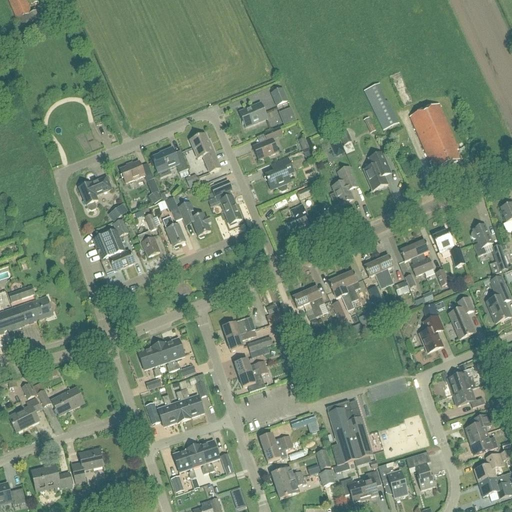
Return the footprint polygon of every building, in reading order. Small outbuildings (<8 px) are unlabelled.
[(32,15),(25,0),(7,0),(17,22),(18,22),(21,29),(43,20),(40,12),(32,15)] [(399,125),(380,86),(364,94),(383,132),(399,125)] [(283,91),(272,96),(277,109),(288,104),(283,91)] [(245,130),(268,121),(261,106),(239,115),(245,130)] [(439,106),(410,119),(429,165),(432,164),(436,173),(460,162),(456,153),(458,152),(439,106)] [(370,135),(376,132),(369,119),(364,122),(370,135)] [(345,147),(352,144),(345,128),(338,132),(345,147)] [(253,149),(259,163),(278,155),(272,142),(282,137),(280,131),(264,137),(267,144),(253,149)] [(210,148),(205,137),(190,143),(198,162),(203,160),(210,176),(221,171),(211,147),(210,148)] [(23,141),(7,147),(18,173),(34,167),(23,141)] [(179,176),(189,172),(182,155),(176,158),(173,151),(164,154),(165,155),(152,161),(158,176),(176,168),(179,176)] [(364,172),(367,181),(373,194),(388,187),(382,175),(389,172),(382,155),(368,161),(372,169),(364,172)] [(271,193),(278,190),(280,193),(282,194),(286,193),(287,190),(285,187),(291,185),(287,177),(294,175),(288,162),(276,167),(278,173),(266,179),(268,183),(267,183),(271,193)] [(139,164),(120,172),(126,186),(144,178),(147,184),(154,181),(148,166),(141,169),(139,164)] [(335,208),(339,206),(340,208),(353,202),(349,193),(357,190),(349,171),(338,175),(342,185),(332,189),(335,196),(330,198),(335,208)] [(98,204),(96,198),(103,195),(103,196),(112,192),(107,179),(96,184),(91,187),(91,186),(79,191),(87,209),(87,208),(89,213),(92,214),(96,212),(97,209),(95,205),(98,204)] [(203,187),(199,180),(190,183),(193,191),(203,187)] [(228,184),(211,191),(217,205),(220,204),(230,228),(236,226),(236,225),(241,222),(232,199),(229,200),(227,195),(231,193),(228,184)] [(310,189),(296,195),(300,203),(313,197),(310,189)] [(182,221),(178,210),(177,211),(173,201),(164,205),(167,212),(168,211),(169,213),(171,213),(176,224),(182,221)] [(208,220),(205,221),(204,217),(196,221),(193,214),(194,214),(191,205),(178,210),(182,221),(185,229),(192,226),(197,239),(198,239),(199,239),(200,240),(204,239),(204,237),(210,234),(207,227),(211,226),(208,220)] [(511,205),(499,211),(505,225),(511,223),(511,226),(511,205)] [(4,220),(0,221),(0,228),(1,232),(8,229),(9,233),(34,223),(27,208),(3,218),(4,220)] [(313,232),(302,208),(291,213),(295,223),(286,227),(293,242),(313,232)] [(149,213),(148,210),(135,216),(137,221),(144,218),(143,216),(149,213)] [(151,217),(145,219),(151,233),(157,230),(151,217)] [(179,250),(179,248),(186,245),(179,228),(175,229),(171,220),(163,223),(167,233),(166,233),(174,250),(175,251),(179,250)] [(115,234),(101,240),(93,243),(102,265),(101,265),(107,277),(135,266),(130,254),(125,256),(118,240),(128,236),(123,223),(113,227),(115,234)] [(473,248),(478,259),(486,256),(483,250),(492,246),(484,227),(483,228),(482,227),(478,229),(478,230),(473,232),(473,234),(472,235),(471,236),(471,238),(472,240),(473,241),(475,241),(476,241),(479,246),(473,248)] [(439,234),(440,236),(433,239),(439,256),(449,253),(455,269),(463,267),(457,249),(453,250),(447,234),(446,234),(446,232),(439,234)] [(152,242),(149,235),(138,239),(144,254),(146,253),(148,260),(160,256),(154,241),(152,242)] [(424,243),(412,248),(424,276),(433,273),(428,260),(425,261),(424,258),(430,255),(424,243)] [(424,276),(412,248),(400,254),(405,266),(411,263),(413,267),(410,268),(415,280),(424,276)] [(500,249),(492,251),(499,275),(507,272),(500,249)] [(183,260),(193,257),(192,251),(181,253),(183,260)] [(383,280),(387,289),(394,287),(388,272),(393,270),(389,258),(376,264),(381,275),(383,280)] [(381,275),(376,264),(364,269),(369,280),(374,278),(376,283),(380,292),(387,289),(383,280),(381,275)] [(449,286),(443,272),(436,275),(442,289),(449,286)] [(341,280),(346,291),(358,286),(353,275),(341,280)] [(2,279),(4,285),(14,283),(12,276),(2,279)] [(412,277),(405,280),(409,291),(416,288),(412,277)] [(511,303),(506,289),(501,279),(491,283),(490,281),(483,284),(485,288),(491,285),(497,301),(486,305),(496,327),(504,323),(511,320),(505,305),(511,303)] [(346,291),(341,280),(328,285),(333,297),(334,297),(337,303),(342,300),(345,308),(352,305),(348,296),(346,291)] [(9,297),(11,305),(35,297),(32,289),(9,297)] [(368,292),(374,305),(382,302),(376,289),(368,292)] [(318,291),(305,296),(315,321),(316,321),(322,319),(319,310),(324,308),(322,302),(318,291)] [(367,291),(361,294),(365,304),(372,302),(367,291)] [(348,296),(352,305),(358,302),(354,293),(348,296)] [(417,308),(433,301),(430,294),(422,297),(423,299),(414,303),(417,308)] [(315,321),(305,296),(293,301),(297,312),(304,309),(306,315),(305,315),(309,324),(315,321)] [(30,327),(34,325),(33,324),(37,322),(38,323),(53,318),(47,299),(0,315),(0,337),(4,336),(4,334),(8,332),(9,334),(24,329),(24,327),(29,325),(30,327)] [(474,313),(468,301),(458,306),(461,312),(449,317),(460,342),(475,336),(467,316),(474,313)] [(339,304),(332,307),(339,323),(346,320),(339,304)] [(275,308),(267,311),(269,317),(277,314),(275,308)] [(292,311),(286,314),(290,325),(297,322),(292,311)] [(392,313),(379,319),(382,325),(395,319),(392,313)] [(279,315),(266,320),(269,328),(282,324),(279,315)] [(254,320),(258,333),(268,330),(263,317),(254,320)] [(427,334),(420,337),(428,356),(443,349),(437,335),(444,333),(438,320),(424,326),(427,334)] [(250,321),(222,330),(227,342),(255,333),(250,321)] [(262,341),(271,336),(268,330),(259,335),(262,341)] [(341,332),(335,335),(337,341),(343,338),(341,332)] [(257,339),(255,333),(227,342),(231,355),(243,351),(241,345),(257,339)] [(272,347),(270,340),(247,348),(250,354),(261,351),(272,347)] [(165,346),(174,373),(180,372),(177,365),(176,365),(175,363),(185,359),(178,341),(165,346)] [(288,343),(284,344),(287,356),(286,356),(287,362),(293,361),(288,343)] [(152,351),(158,368),(167,365),(168,368),(167,368),(169,375),(174,373),(165,346),(165,345),(151,350),(151,351),(152,351)] [(152,351),(151,351),(138,355),(144,373),(154,370),(155,372),(153,373),(156,380),(161,378),(158,368),(152,351)] [(261,351),(250,354),(252,361),(263,357),(261,351)] [(489,358),(482,361),(491,385),(498,383),(489,358)] [(239,379),(267,370),(265,364),(249,369),(247,362),(235,367),(239,379)] [(195,375),(193,369),(180,373),(182,380),(195,375)] [(268,376),(267,370),(239,379),(243,391),(247,390),(249,396),(265,391),(261,378),(268,376)] [(473,373),(461,377),(448,381),(454,398),(471,393),(471,392),(476,391),(472,380),(475,379),(473,373)] [(208,398),(204,384),(201,378),(196,380),(198,386),(196,387),(201,400),(208,398)] [(162,389),(159,382),(146,386),(148,393),(162,389)] [(34,392),(33,393),(36,397),(37,397),(44,409),(51,406),(41,385),(33,389),(34,392)] [(28,401),(36,397),(33,393),(32,393),(29,387),(23,390),(28,401)] [(51,404),(59,418),(84,406),(77,391),(51,404)] [(190,421),(191,421),(204,416),(198,398),(188,402),(187,399),(189,399),(186,392),(181,394),(190,421)] [(475,404),(471,393),(454,398),(458,410),(471,405),(473,411),(485,407),(483,401),(475,404)] [(181,404),(171,408),(177,425),(177,426),(191,421),(190,421),(181,394),(176,395),(178,402),(180,402),(181,404)] [(171,408),(168,398),(163,400),(165,407),(167,406),(167,409),(158,412),(164,430),(177,426),(177,425),(171,408)] [(490,403),(493,411),(504,407),(502,399),(490,403)] [(30,401),(20,406),(23,412),(8,419),(17,436),(39,425),(35,416),(41,413),(36,402),(31,404),(30,401)] [(331,449),(337,468),(372,458),(372,456),(366,437),(361,420),(360,421),(357,411),(351,413),(349,406),(349,405),(349,404),(326,410),(327,411),(338,447),(331,449)] [(154,406),(146,409),(152,428),(160,425),(154,406)] [(465,432),(469,442),(487,436),(485,430),(490,429),(487,418),(475,422),(477,428),(465,432)] [(284,434),(301,428),(299,422),(282,428),(284,434)] [(461,434),(455,439),(458,443),(464,438),(461,434)] [(469,442),(472,453),(474,459),(498,451),(494,440),(489,442),(487,436),(469,442)] [(259,441),(264,454),(292,444),(289,438),(274,443),(272,437),(259,441)] [(503,452),(511,449),(511,443),(511,444),(511,443),(501,446),(503,452)] [(200,448),(209,476),(214,474),(212,467),(210,468),(210,465),(219,462),(213,444),(200,448)] [(292,444),(264,454),(268,466),(280,461),(278,455),(293,450),(292,444)] [(209,476),(200,448),(186,452),(186,453),(187,453),(193,471),(202,467),(203,470),(202,471),(204,477),(209,476)] [(101,453),(99,454),(99,452),(79,457),(82,467),(72,469),(76,487),(85,484),(83,474),(103,470),(101,461),(103,460),(104,458),(103,454),(101,453)] [(302,452),(286,458),(288,464),(304,458),(302,452)] [(497,481),(497,480),(494,471),(504,468),(503,463),(511,460),(511,459),(510,452),(496,456),(497,459),(489,462),(491,469),(474,473),(479,487),(497,481)] [(196,480),(193,471),(187,453),(186,453),(173,458),(179,475),(189,472),(190,475),(188,475),(191,482),(196,480)] [(326,453),(316,456),(321,472),(331,469),(326,453)] [(428,455),(406,462),(409,472),(415,470),(419,481),(417,481),(421,493),(435,489),(431,477),(430,478),(427,467),(431,465),(428,455)] [(221,459),(228,477),(234,475),(228,457),(221,459)] [(370,464),(372,472),(378,470),(376,463),(370,464)] [(382,485),(385,484),(391,482),(396,501),(408,498),(402,475),(394,477),(392,470),(387,471),(386,467),(378,470),(382,485)] [(72,489),(68,473),(58,476),(56,468),(32,474),(37,495),(55,491),(56,493),(72,489)] [(335,476),(342,474),(340,468),(333,470),(335,476)] [(276,490),(308,479),(305,473),(292,477),(290,470),(271,477),(276,490)] [(332,473),(319,477),(323,489),(336,485),(332,473)] [(367,483),(360,485),(366,502),(378,498),(376,490),(382,488),(377,474),(366,477),(367,483)] [(497,481),(479,487),(483,499),(497,495),(499,501),(511,497),(511,491),(510,484),(506,485),(504,478),(497,480),(497,481)] [(308,479),(276,490),(280,502),(299,495),(296,488),(309,483),(308,479)] [(179,480),(171,482),(176,495),(184,493),(179,480)] [(353,505),(366,502),(360,485),(354,487),(352,481),(341,485),(345,499),(351,497),(353,505)] [(0,506),(12,503),(14,509),(19,507),(20,511),(26,511),(25,506),(27,506),(23,491),(10,494),(8,487),(0,488),(0,506)] [(220,511),(217,501),(211,503),(202,506),(204,509),(195,511),(220,511)]
